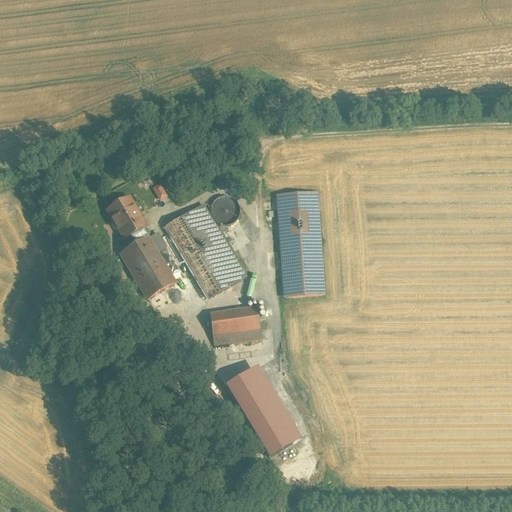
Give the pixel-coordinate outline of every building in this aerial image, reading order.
[(233,129),(230,120),(213,127),(216,135),(233,129)] [(316,195),(278,197),(285,299),(323,296),(316,195)] [(230,199),(225,198),(221,198),(217,200),(215,202),(213,206),(212,210),(212,214),(214,218),(218,222),(222,224),(226,224),(231,223),(234,220),(237,217),(238,213),(238,208),(237,205),(234,202),(230,199)] [(146,228),(130,199),(107,213),(124,241),(131,237),(136,246),(148,239),(143,230),(146,228)] [(246,279),(203,206),(166,228),(209,301),(246,279)] [(176,285),(148,239),(136,246),(120,255),(148,302),(176,285)] [(257,308),(209,315),(214,347),(262,340),(257,308)] [(146,382),(166,374),(151,339),(131,347),(146,382)]
